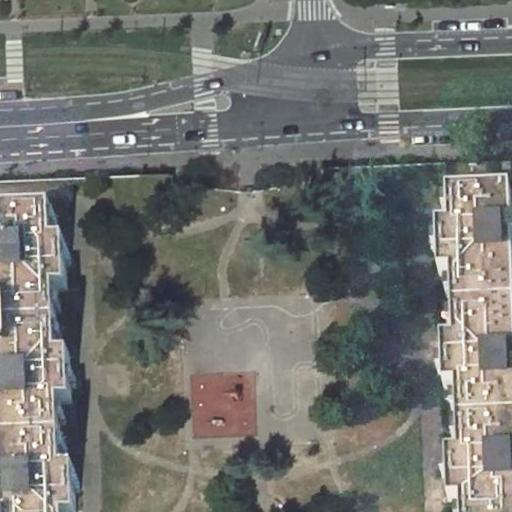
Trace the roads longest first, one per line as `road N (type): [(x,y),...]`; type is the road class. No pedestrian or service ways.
road 1 (tertiary): [(314,51),(146,103),(0,122)]
road 2 (tertiary): [(0,129),(320,127)]
road 3 (tertiary): [(511,45),(314,51)]
road 4 (tertiary): [(320,127),(511,117)]
